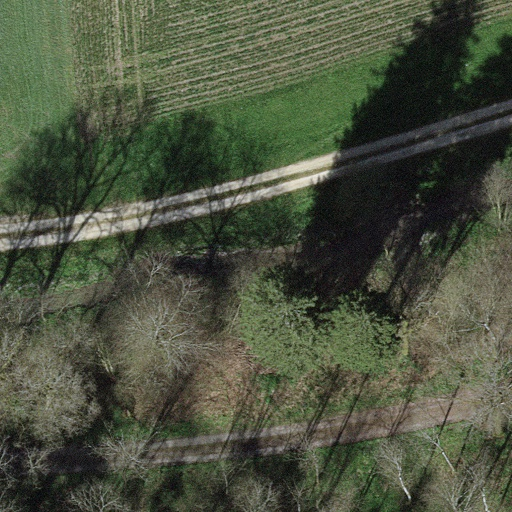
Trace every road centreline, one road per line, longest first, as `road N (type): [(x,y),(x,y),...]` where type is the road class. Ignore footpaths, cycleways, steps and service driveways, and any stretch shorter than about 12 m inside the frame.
road 1 (track): [(511,109),(254,188),(0,232)]
road 2 (track): [(0,386),(250,376),(511,341)]
